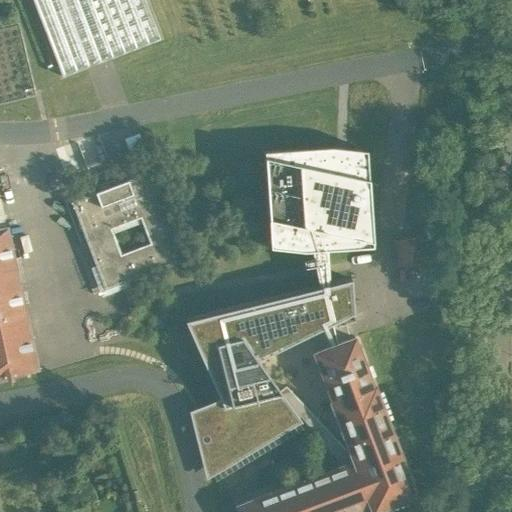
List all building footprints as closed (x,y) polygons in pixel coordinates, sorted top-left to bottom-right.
[(145,0),(32,0),(61,75),(159,36),(145,0)] [(139,133),(124,139),(131,157),(146,152),(139,133)] [(312,250),(319,286),(185,319),(223,403),(210,406),(209,404),(208,404),(218,472),(219,472),(219,470),(300,421),(301,422),(302,421),(299,416),(300,415),(342,464),(239,503),(238,502),(235,503),(238,511),(348,511),(369,504),(372,511),(416,495),(374,384),(373,384),(354,335),(350,337),(346,323),(340,325),(339,319),(352,313),(354,313),(352,278),(329,284),(327,249),(373,246),(367,150),(332,146),(264,150),(271,247),(305,250),(312,250)] [(117,284),(186,258),(152,170),(72,201),(101,277),(113,273),(117,284)] [(0,375),(34,369),(6,225),(0,225),(0,375)] [(396,241),(400,264),(425,260),(423,247),(418,248),(417,237),(396,241)]
